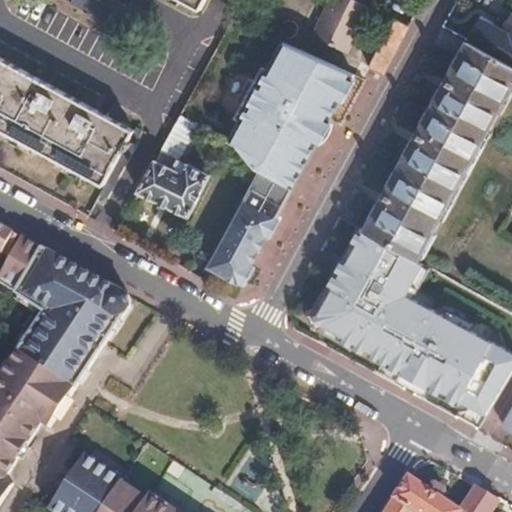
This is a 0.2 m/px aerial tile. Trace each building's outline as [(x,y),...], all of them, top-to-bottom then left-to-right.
[(367,5),(356,0),(325,0),(310,33),(345,50),(367,5)] [(511,6),(488,50),(511,63),(511,6)] [(407,25),(395,19),(393,22),(384,17),(375,33),(384,37),(368,66),(381,73),(407,25)] [(459,56),(511,84),(511,63),(488,50),(469,39),(459,56)] [(267,155),(299,173),(352,74),(283,42),(267,71),(263,69),(255,83),(247,80),(234,104),(242,107),(238,116),(241,119),(239,123),(267,155)] [(431,106),(364,229),(416,258),(469,162),(511,84),(459,56),(431,106)] [(0,58),(0,128),(62,163),(102,184),(122,147),(125,149),(130,141),(126,139),(131,129),(0,58)] [(159,151),(178,161),(197,125),(179,115),(159,151)] [(262,171),(293,186),(299,173),(267,155),(239,123),(232,134),(243,148),(246,152),(261,167),(262,171)] [(174,169),(178,161),(159,151),(154,160),(174,169)] [(154,160),(137,192),(187,217),(210,175),(189,165),(188,165),(178,161),(174,169),(154,160)] [(217,254),(211,266),(242,282),(293,186),(262,171),(251,190),(217,254)] [(420,260),(416,258),(354,224),(312,299),(313,305),(316,320),(318,326),(367,354),(398,371),(449,399),(453,391),(485,409),(511,360),(511,355),(401,294),(420,260)] [(0,257),(4,251),(8,252),(17,235),(0,225),(0,257)] [(21,351),(77,389),(102,352),(131,308),(132,297),(84,271),(22,237),(5,270),(0,279),(0,280),(46,312),(21,351)] [(316,320),(313,305),(307,306),(310,320),(316,320)] [(0,475),(5,479),(41,424),(50,429),(77,389),(21,351),(3,378),(0,376),(0,475)] [(398,371),(367,354),(364,359),(394,376),(398,371)] [(102,511),(106,507),(122,484),(123,480),(87,455),(69,482),(51,508),(56,511),(102,511)] [(0,501),(12,484),(5,479),(0,475),(0,501)] [(417,511),(461,511),(463,511),(444,499),(448,492),(434,483),(429,489),(410,476),(395,498),(417,511)] [(148,501),(122,484),(106,507),(102,511),(161,511),(165,507),(150,497),(148,501)] [(491,511),(502,498),(479,486),(463,511),(461,511),(491,511)] [(417,511),(395,498),(385,511),(417,511)]
